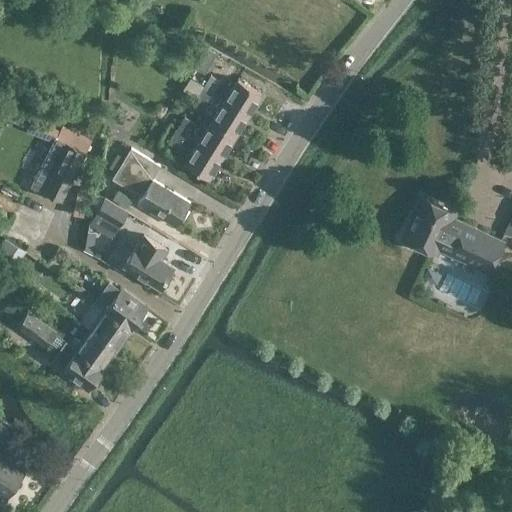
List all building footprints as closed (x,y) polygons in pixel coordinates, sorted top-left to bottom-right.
[(215,57),(217,53),(207,47),(205,52),(202,55),(212,61),(215,57)] [(203,87),(202,88),(212,94),(220,81),(210,75),(203,87)] [(224,100),(223,101),(246,115),(260,94),(237,80),(231,89),(224,100)] [(202,88),(195,99),(205,105),(212,94),(202,88)] [(216,112),(210,122),(233,136),(246,115),(223,101),(216,112)] [(57,130),(3,108),(0,114),(0,115),(27,127),(25,131),(51,141),(28,188),(59,203),(85,152),(84,152),(91,138),(60,124),(57,130)] [(176,128),(176,129),(185,135),(185,134),(192,124),(183,118),(176,128)] [(210,122),(197,142),(220,157),(233,136),(210,122)] [(176,129),(169,140),(178,146),(179,145),(185,135),(176,129)] [(191,153),(184,164),(201,174),(207,178),(220,157),(197,142),(191,153)] [(159,166),(130,148),(124,158),(116,153),(106,167),(114,173),(111,178),(140,197),(137,202),(174,226),(189,203),(151,179),(159,166)] [(127,208),(133,198),(118,189),(112,198),(127,208)] [(88,229),(85,249),(96,254),(100,233),(111,239),(126,213),(128,210),(105,196),(104,197),(96,192),(94,202),(92,205),(93,205),(96,207),(94,210),(96,211),(95,212),(97,214),(92,223),(96,226),(94,230),(88,229)] [(404,232),(401,238),(418,246),(435,254),(438,248),(490,273),(505,241),(455,218),(457,214),(421,197),(404,232)] [(138,243),(124,265),(160,287),(173,265),(161,258),(167,249),(144,234),(138,244),(138,243)] [(13,268),(25,251),(14,244),(3,237),(0,241),(0,258),(2,260),(13,268)] [(57,273),(67,257),(57,250),(46,266),(57,273)] [(118,291),(107,283),(94,302),(130,328),(131,329),(146,309),(119,289),(118,291)] [(15,307),(7,302),(2,310),(10,315),(15,307)] [(116,348),(130,328),(94,302),(79,322),(89,330),(116,348)] [(101,368),(68,344),(65,342),(54,334),(55,333),(26,312),(16,327),(45,347),(48,342),(59,350),(52,361),(61,368),(61,369),(88,389),(103,369),(101,368)] [(116,348),(89,330),(78,345),(71,340),(68,344),(101,368),(116,348)] [(0,494),(4,497),(23,472),(0,455),(0,494)]
